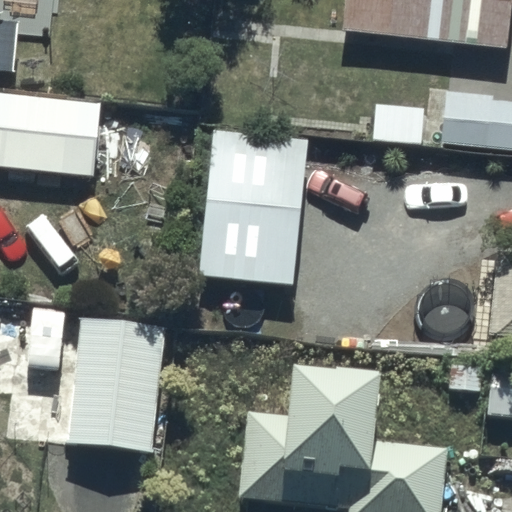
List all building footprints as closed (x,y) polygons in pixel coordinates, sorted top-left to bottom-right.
[(511,0),(347,0),(344,34),(511,48),(511,0)] [(0,70),(16,72),(20,23),(0,20),(0,70)] [(104,102),(0,93),(0,170),(97,178),(104,102)] [(214,129),(202,276),(298,284),(310,137),(214,129)] [(511,259),(494,258),(489,337),(511,338),(511,259)] [(166,325),(82,319),(73,446),(157,452),(166,325)] [(511,365),(493,364),(489,415),(511,416),(511,365)] [(294,415),(246,411),(240,500),(352,508),(351,511),(445,511),(450,448),(381,443),(386,371),(298,365),(294,415)]
